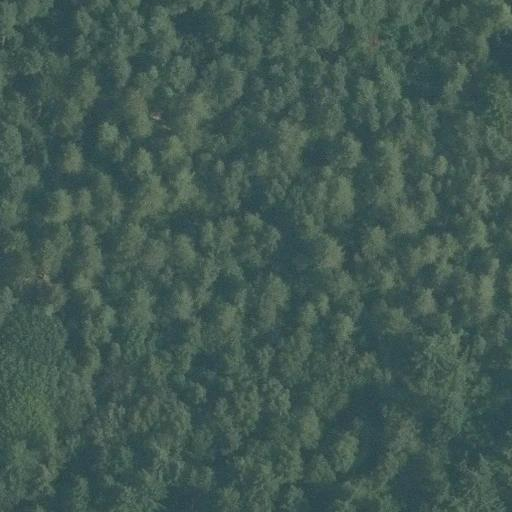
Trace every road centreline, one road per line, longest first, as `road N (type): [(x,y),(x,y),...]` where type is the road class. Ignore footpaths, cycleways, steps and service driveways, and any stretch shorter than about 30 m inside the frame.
road 1 (unknown): [(511,174),(127,107),(0,10)]
road 2 (track): [(74,0),(0,398)]
road 3 (track): [(0,451),(336,511)]
